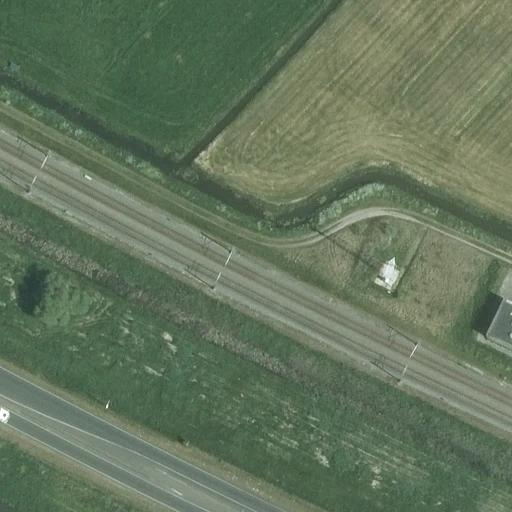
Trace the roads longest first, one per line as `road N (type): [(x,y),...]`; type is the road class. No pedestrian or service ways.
road 1 (trunk): [(271,511),(0,379)]
road 2 (trunk): [(0,414),(196,511)]
